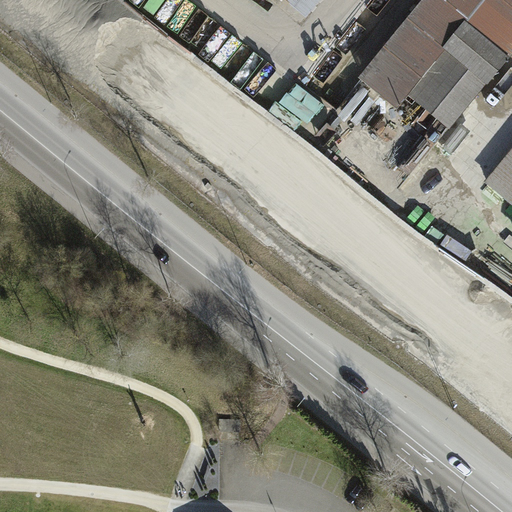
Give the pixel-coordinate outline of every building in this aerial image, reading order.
[(315,0),(279,0),(301,17),(315,0)] [(340,19),(356,0),(328,0),(324,5),(340,19)] [(511,0),(427,0),(365,76),(398,103),(468,19),(506,50),(511,55),(511,54),(511,0)] [(511,149),(492,175),(511,190),(511,149)] [(232,420),(220,420),(220,432),(232,432),(232,420)]
